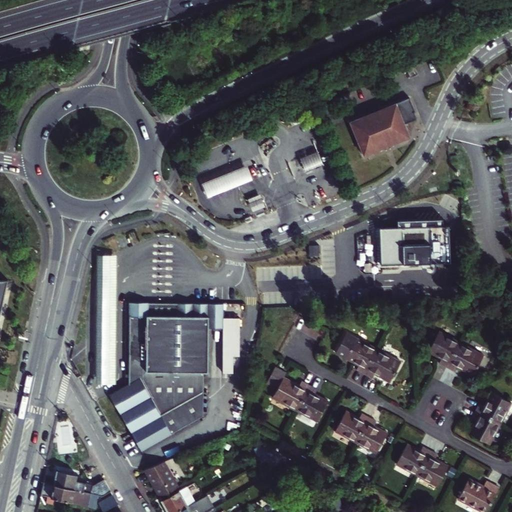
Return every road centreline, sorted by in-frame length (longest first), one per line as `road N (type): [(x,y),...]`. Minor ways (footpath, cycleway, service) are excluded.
road 1 (tertiary): [(196,221),(222,238),(252,242),(378,193),(420,156),(468,67),(511,37)]
road 2 (trunk): [(150,158),(194,108),(423,0)]
road 3 (primary): [(49,193),(55,253),(16,439)]
road 4 (trunk): [(0,51),(183,0)]
road 5 (primary): [(50,366),(82,237),(114,207)]
road 6 (residential): [(139,511),(62,374),(50,366)]
road 7 (residential): [(307,329),(292,357),(413,419)]
road 8 (primary): [(18,511),(50,366)]
road 9 (primary): [(139,118),(121,67),(134,0)]
road 10 (primary): [(119,0),(104,63),(64,102)]
